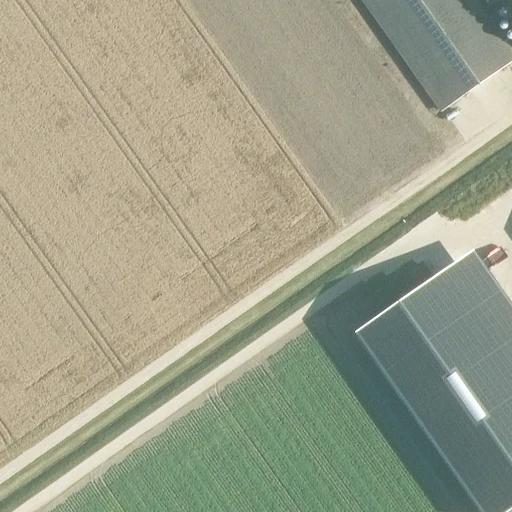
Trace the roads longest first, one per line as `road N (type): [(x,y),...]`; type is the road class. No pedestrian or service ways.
road 1 (track): [(511,166),(21,511)]
road 2 (track): [(480,138),(0,476)]
